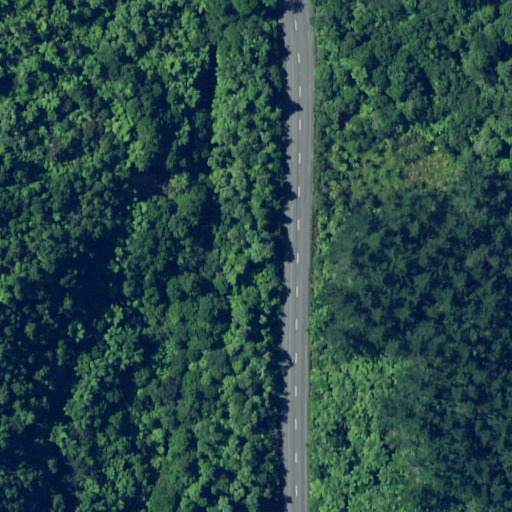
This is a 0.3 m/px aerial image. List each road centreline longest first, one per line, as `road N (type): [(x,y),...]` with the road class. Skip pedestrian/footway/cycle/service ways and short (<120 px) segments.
road 1 (track): [(74,511),(74,461),(62,412),(121,227),(129,166),(118,109),(40,32),(26,0)]
road 2 (unclassified): [(283,511),(288,14),(279,0)]
